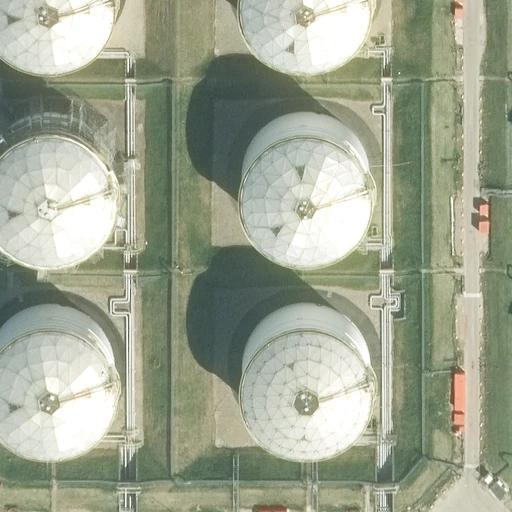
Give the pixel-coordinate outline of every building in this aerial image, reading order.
[(0,0),(0,31),(19,44),(47,50),(70,47),(91,35),(108,18),(115,0),(0,0)] [(235,0),(239,8),(251,25),(274,41),(303,47),(325,43),(347,32),(363,14),(369,0),(235,0)] [(0,228),(13,237),(42,243),(64,239),(86,228),(102,210),(112,187),(113,159),(105,137),(94,122),(69,104),(47,99),(19,102),(0,111),(0,228)] [(233,184),(241,207),(253,224),(276,239),(305,245),(327,242),(349,230),(365,213),(375,189),(376,161),(369,140),(357,124),(332,106),(310,101),(282,104),(262,115),(244,133),(234,158),(233,184)] [(0,413),(18,426),(47,432),(69,428),(91,417),(107,399),(117,376),(118,347),(110,326),(99,310),(74,293),(52,288),(24,291),(4,301),(0,305),(0,413)] [(233,376),(240,398),(253,415),(276,431),(304,437),(327,433),(348,422),(365,404),(375,381),(375,352),(368,331),(357,315),(331,298),(310,292),(282,296),(261,306),(244,325),(233,349),(233,376)] [(507,492),(497,481),(490,488),(500,498),(507,492)]
